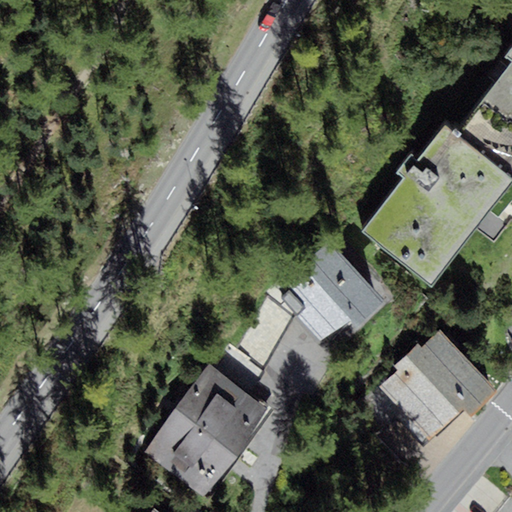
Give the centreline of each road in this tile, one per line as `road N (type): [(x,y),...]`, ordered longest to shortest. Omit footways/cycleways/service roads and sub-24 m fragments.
road 1 (tertiary): [(287,0),(0,445)]
road 2 (unknown): [(251,511),(303,340)]
road 3 (residential): [(511,398),(416,511)]
